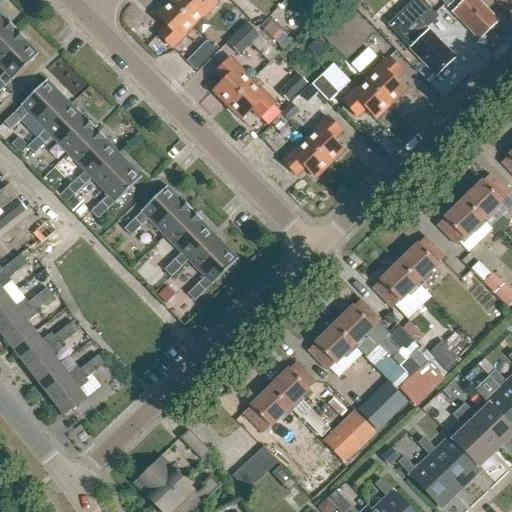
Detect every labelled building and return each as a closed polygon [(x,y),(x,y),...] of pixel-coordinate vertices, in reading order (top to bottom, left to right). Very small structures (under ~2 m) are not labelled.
[(172,0),(170,2),(193,26),(202,17),(202,18),(216,4),(212,0),(172,0)] [(250,0),(236,0),(234,4),(251,20),(261,10),(250,0)] [(436,78),(455,60),(428,32),(426,30),(438,17),(420,0),(413,0),(386,27),(409,51),(436,78)] [(479,42),(498,24),(474,0),(466,0),(465,2),(463,0),(456,0),(450,6),(455,12),(452,14),(479,42)] [(369,14),(377,25),(395,12),(388,1),(369,14)] [(184,34),(193,26),(170,2),(156,16),(166,27),(157,35),(171,49),(185,36),(184,34)] [(0,19),(0,48),(15,33),(5,23),(4,24),(0,19)] [(241,35),(251,45),(251,46),(268,63),(278,52),(251,25),(241,35)] [(228,40),(218,30),(210,38),(220,48),(228,40)] [(251,46),(251,45),(241,35),(239,32),(227,43),(239,57),(251,46)] [(26,44),(15,33),(0,48),(0,71),(5,77),(0,81),(0,95),(12,84),(12,85),(38,59),(24,45),(26,44)] [(200,37),(180,57),(198,74),(217,54),(200,37)] [(212,91),(226,106),(249,83),(240,74),(241,72),(228,60),(215,73),(222,81),(212,91)] [(376,74),(367,83),(389,106),(404,92),(394,82),(402,73),(388,60),(375,73),(376,74)] [(288,103),(307,85),(297,75),(278,93),(288,103)] [(317,76),(307,85),(325,103),(335,94),(317,76)] [(259,92),(249,83),(226,106),(240,120),(251,110),(259,118),(273,105),(259,91),(259,92)] [(374,121),(389,106),(367,83),(358,92),(356,91),(343,104),(356,118),(364,110),(374,121)] [(21,110),(4,127),(11,134),(28,117),(44,134),(70,109),(46,84),(20,110),(21,110)] [(317,111),(324,103),(310,89),(302,96),(317,111)] [(288,122),(298,112),(290,104),(280,114),(282,116),(288,122)] [(67,158),(95,131),(84,121),(83,122),(70,109),(44,134),(27,151),(34,158),(51,141),(67,158)] [(315,133),(306,142),(329,165),(343,151),(333,141),(341,132),(328,118),(315,132),(315,133)] [(276,120),(267,129),(277,139),(286,130),(276,120)] [(91,182),(117,156),(104,143),(105,142),(95,131),(67,158),(84,175),(67,191),(74,198),(91,182)] [(329,165),(306,142),(297,151),(296,150),(283,163),(296,177),(304,169),(315,179),(329,165)] [(511,155),(502,165),(511,176),(511,155)] [(141,181),(117,156),(91,182),(107,198),(90,215),(97,223),(114,206),(115,207),(141,181)] [(489,176),(463,202),(483,222),(509,196),(489,176)] [(140,215),(123,232),(130,239),(148,223),(164,239),(191,213),(181,202),(179,203),(166,189),(140,215)] [(0,216),(7,225),(26,211),(18,200),(1,213),(0,213),(0,216)] [(483,222),(463,202),(437,228),(456,248),(483,222)] [(201,223),(191,213),(164,239),(180,256),(163,273),(170,280),(187,263),(213,238),(200,224),(201,223)] [(237,262),(213,238),(187,263),(204,280),(187,297),(194,304),(237,262)] [(426,238),(399,264),(418,285),(445,259),(426,238)] [(19,273),(28,266),(22,257),(13,265),(19,273)] [(418,285),(399,264),(373,290),(392,310),(418,285)] [(19,273),(13,265),(7,269),(3,272),(6,276),(10,280),(19,273)] [(508,309),(511,304),(511,293),(493,274),(483,284),(508,309)] [(0,306),(9,300),(3,292),(12,284),(10,280),(6,276),(0,280),(0,306)] [(45,307),(54,300),(48,292),(38,299),(45,307)] [(35,314),(45,307),(38,299),(29,306),(32,310),(35,314)] [(0,333),(32,310),(29,306),(26,302),(16,310),(9,300),(0,306),(0,333)] [(354,346),(365,358),(390,335),(378,323),(380,321),(361,302),(334,327),(353,347),(354,346)] [(35,334),(28,325),(37,317),(35,314),(32,310),(0,333),(0,334),(13,350),(35,334)] [(410,344),(418,338),(406,322),(398,328),(410,344)] [(70,340),(79,333),(73,325),(64,332),(70,340)] [(13,350),(25,367),(57,343),(54,339),(45,326),(35,334),(13,350)] [(353,347),(334,327),(307,353),(326,373),(353,347)] [(70,340),(64,332),(54,339),(57,343),(61,347),(70,340)] [(444,342),(432,353),(446,370),(458,359),(444,342)] [(60,367),(53,359),(63,351),(61,347),(57,343),(25,367),(38,384),(60,367)] [(95,373),(105,366),(99,358),(89,365),(95,373)] [(295,364),(269,390),(288,409),(315,384),(295,364)] [(86,380),(95,373),(89,365),(80,373),(83,376),(86,380)] [(51,401),(83,376),(80,373),(77,369),(67,376),(60,367),(38,384),(51,401)] [(511,389),(507,384),(494,371),(488,377),(501,390),(486,404),(489,407),(511,430),(511,389)] [(87,401),(79,391),(89,384),(86,380),(83,376),(51,401),(64,418),(87,401)] [(387,381),(357,411),(378,433),(408,403),(387,381)] [(288,409),(269,390),(242,416),(262,435),(288,409)] [(511,434),(511,430),(489,407),(477,418),(464,405),(458,410),(496,450),(511,434)] [(496,450),(458,410),(452,416),(465,429),(453,441),(478,467),(496,450)] [(344,464),(375,434),(355,412),(323,442),(344,464)] [(201,462),(210,454),(189,432),(180,440),(201,462)] [(481,469),(478,467),(453,441),(451,438),(436,452),(424,439),(417,445),(430,458),(460,489),(481,469)] [(262,449),(254,457),(268,472),(276,465),(262,449)] [(389,468),(399,458),(390,449),(380,459),(389,468)] [(268,472),(254,457),(246,464),(260,480),(268,472)] [(154,508),(183,480),(162,458),(134,485),(134,484),(133,486),(154,508)] [(460,489),(430,458),(417,471),(404,458),(397,464),(410,477),(410,478),(440,509),(460,489)] [(260,480),(246,464),(238,471),(252,487),(260,480)] [(279,468),(271,476),(288,494),(296,486),(279,468)] [(252,487),(238,471),(231,478),(245,494),(252,487)] [(198,495),(183,480),(154,508),(158,511),(194,511),(220,488),(210,478),(202,487),(204,489),(198,495)] [(374,486),(387,499),(373,511),(412,511),(394,492),(393,493),(380,480),(374,486)] [(319,511),(331,511),(335,509),(327,500),(317,510),(319,511)]
